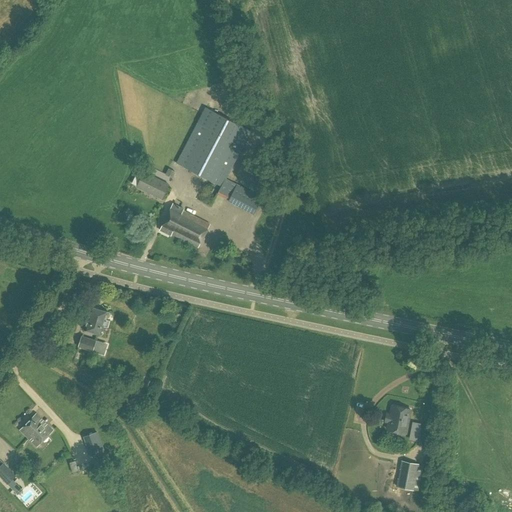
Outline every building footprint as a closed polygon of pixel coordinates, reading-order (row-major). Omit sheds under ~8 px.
[(254,213),(262,198),(226,179),(251,131),(206,108),(177,163),(221,186),(217,194),(254,213)] [(254,189),(257,189),(259,188),(261,187),(263,185),(265,184),(266,182),(267,180),(268,177),(268,175),(268,173),(267,170),(266,168),(265,166),(264,164),(262,163),(260,161),(257,161),(255,160),(253,160),(250,160),(248,161),(246,162),(244,164),(242,165),(241,167),(240,170),(239,172),(239,175),(239,177),(240,179),(241,181),(242,183),(243,185),(245,187),(247,188),(250,189),(252,189),(254,189)] [(176,172),(169,169),(165,175),(172,178),(176,172)] [(162,200),(169,185),(144,173),(138,171),(132,183),(137,186),(137,187),(162,200)] [(221,212),(228,200),(221,197),(214,209),(221,212)] [(198,248),(210,225),(183,211),(184,210),(173,204),(160,230),(171,236),(172,235),(198,248)] [(134,242),(135,252),(144,251),(144,242),(134,242)] [(108,328),(110,321),(107,320),(109,313),(91,307),(84,330),(102,335),(105,327),(108,328)] [(93,352),(96,341),(82,336),(78,347),(93,352)] [(406,433),(410,410),(393,407),(388,430),(406,433)] [(37,447),(53,430),(36,414),(20,430),(37,447)] [(401,462),(396,487),(414,491),(419,464),(401,461),(401,462)] [(72,473),(77,471),(74,462),(69,463),(72,473)] [(0,476),(7,484),(16,476),(4,463),(0,466),(0,476)]
